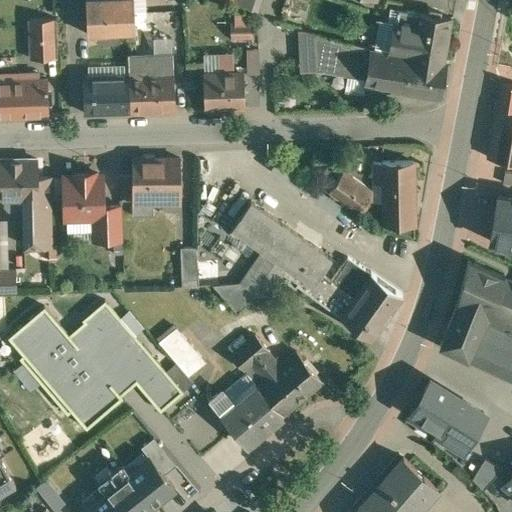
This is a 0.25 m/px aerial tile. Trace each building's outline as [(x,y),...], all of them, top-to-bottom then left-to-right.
[(133,0),(85,0),(87,33),(135,31),(135,29),(133,0)] [(152,0),(133,0),(135,29),(153,28),(152,0)] [(451,17),(418,12),(415,26),(411,55),(444,60),(451,17)] [(251,18),(232,18),(232,37),(253,36),(251,18)] [(56,19),(29,19),(30,59),(57,58),(56,19)] [(415,26),(402,24),(398,53),(411,55),(415,26)] [(372,49),(314,35),(316,71),(366,80),(372,49)] [(398,53),(372,49),(366,80),(366,84),(385,87),(385,86),(404,89),(404,91),(440,96),(446,61),(444,60),(411,55),(398,53)] [(172,53),(129,54),(130,75),(131,113),(175,111),(172,53)] [(233,71),(203,72),(205,110),(245,109),(244,74),(234,74),(233,71)] [(38,73),(0,73),(0,117),(48,116),(47,79),(38,79),(38,73)] [(130,75),(84,76),(85,114),(131,113),(130,75)] [(511,84),(500,82),(487,157),(511,161),(511,84)] [(180,199),(179,159),(132,160),(132,175),(132,201),(133,216),(153,215),(153,199),(180,199)] [(37,160),(0,160),(0,198),(5,198),(5,206),(10,211),(24,210),(24,246),(49,245),(49,262),(50,261),(50,246),(49,198),(50,198),(50,196),(50,177),(37,177),(37,160)] [(413,161),(382,162),(382,163),(372,163),(373,183),(382,183),(383,224),(391,224),(389,228),(414,236),(413,161)] [(372,191),(344,171),(328,193),(357,213),(372,191)] [(95,172),(74,173),(74,176),(64,177),(65,196),(66,219),(93,218),(94,241),(123,240),(122,206),(103,206),(102,175),(95,176),(95,172)] [(132,175),(121,176),(122,201),(132,201),(132,175)] [(64,177),(50,177),(50,196),(65,196),(64,177)] [(323,181),(317,177),(313,182),(319,186),(323,181)] [(331,258),(251,201),(233,228),(263,249),(240,282),(258,295),(268,302),(283,279),(291,269),(313,284),(320,273),(331,258)] [(197,247),(180,248),(181,279),(198,279),(197,247)] [(511,281),(469,262),(460,297),(442,345),(467,356),(467,357),(511,377),(511,281)] [(0,268),(0,274),(0,292),(17,292),(16,268),(0,268)] [(401,295),(370,273),(354,297),(320,273),(313,284),(291,269),(283,279),(295,287),(297,285),(371,338),(401,295)] [(240,282),(212,285),(237,313),(258,295),(240,282)] [(43,305),(9,334),(25,352),(21,356),(69,411),(73,408),(87,424),(124,392),(118,386),(133,373),(162,407),(185,386),(105,295),(81,315),(84,319),(68,333),(43,305)] [(205,362),(176,328),(159,341),(174,359),(188,376),(205,362)] [(256,335),(231,355),(256,384),(279,366),(266,349),(267,348),(256,335)] [(279,366),(256,384),(257,385),(282,415),(322,382),(297,351),(279,366)] [(478,397),(427,369),(409,404),(434,418),(429,428),(451,441),(464,418),(448,408),(454,398),(472,408),(478,397)] [(235,404),(222,416),(246,445),(282,415),(257,385),(235,404)] [(224,391),(209,400),(222,416),(235,404),(224,391)] [(509,415),(478,397),(472,408),(470,410),(502,428),(509,415)] [(0,492),(15,483),(0,458),(0,454),(5,452),(0,443),(0,492)] [(103,484),(81,501),(89,511),(152,511),(155,510),(151,505),(176,485),(149,451),(132,464),(123,453),(95,475),(103,484)] [(499,472),(482,457),(466,475),(483,490),(499,472)] [(404,458),(356,511),(416,511),(438,487),(404,458)] [(511,475),(503,486),(511,493),(511,475)] [(246,486),(215,511),(256,511),(264,506),(246,486)]
